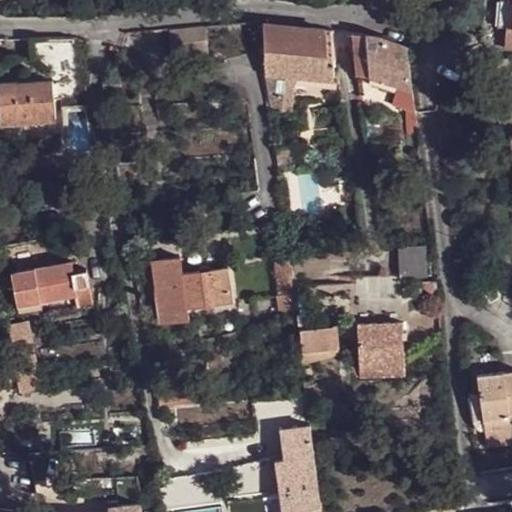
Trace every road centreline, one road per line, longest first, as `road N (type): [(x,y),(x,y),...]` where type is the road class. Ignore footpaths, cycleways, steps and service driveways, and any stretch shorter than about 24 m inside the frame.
road 1 (residential): [(90,31),(105,156),(164,450)]
road 2 (residential): [(90,31),(252,8),(362,12)]
road 3 (residential): [(362,12),(427,45),(511,107)]
